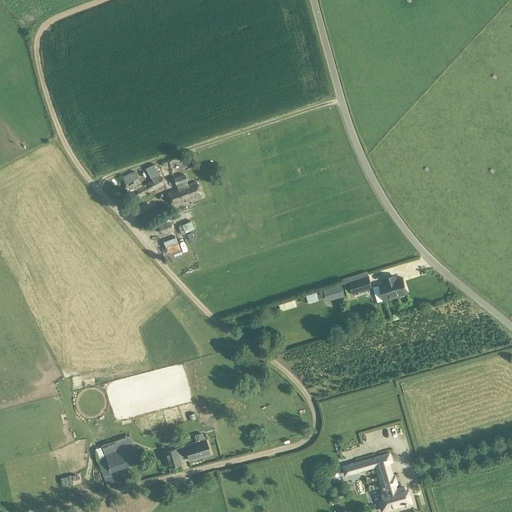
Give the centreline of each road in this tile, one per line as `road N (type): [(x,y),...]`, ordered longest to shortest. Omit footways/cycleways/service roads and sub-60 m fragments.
road 1 (track): [(39,511),(301,444),(316,425),(296,383),(180,285),(72,162),(58,135),(35,39),(52,21),(109,0)]
road 2 (unclassified): [(511,327),(423,251),(386,202),(361,155),(313,0)]
